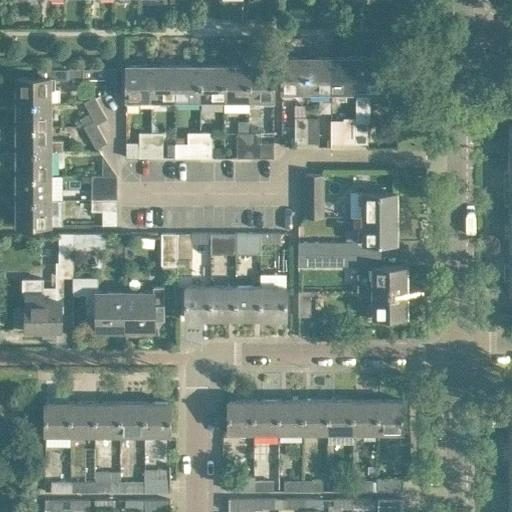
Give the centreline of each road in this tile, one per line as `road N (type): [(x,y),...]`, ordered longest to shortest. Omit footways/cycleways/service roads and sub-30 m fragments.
road 1 (residential): [(207,359),(460,347)]
road 2 (unclassified): [(269,193),(299,158),(460,160)]
road 3 (unclassified): [(460,347),(460,160)]
road 4 (unclassified): [(460,511),(460,347)]
road 5 (unclassified): [(196,511),(196,373),(207,359)]
road 6 (unclassified): [(460,160),(461,31)]
